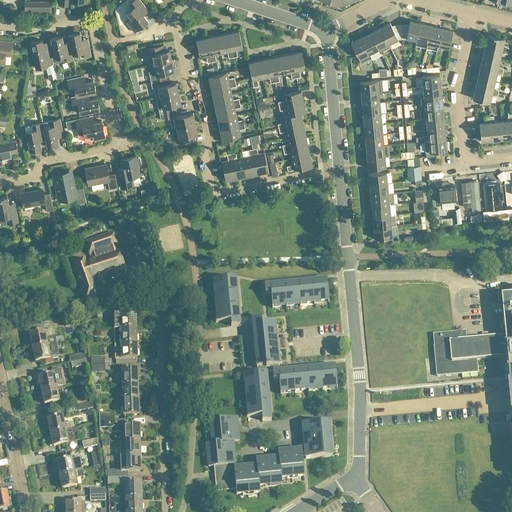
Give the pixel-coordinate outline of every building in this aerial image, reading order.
[(148,21),(141,12),(146,8),(139,0),(133,0),(129,4),(132,8),(126,13),(131,19),(126,23),(134,32),(148,21)] [(51,13),(51,2),(25,2),(25,13),(51,13)] [(417,41),(420,24),(410,21),(409,25),(401,26),(402,39),(406,38),(417,41)] [(402,39),(401,26),(392,27),(390,23),(380,28),(388,44),(398,39),(402,39)] [(427,43),(431,26),(420,24),(417,41),(415,46),(426,48),(427,43)] [(438,46),(442,28),(431,26),(427,43),(426,48),(436,51),(438,46)] [(388,44),(380,28),(370,33),(378,49),(381,54),(384,53),(383,51),(390,48),(388,44)] [(448,48),(452,31),(442,28),(438,46),(448,48)] [(233,58),(237,57),(236,51),(243,50),(239,31),(228,33),(233,58)] [(82,44),(80,32),(68,35),(70,46),(72,54),(79,53),(80,58),(91,56),(88,42),(82,44)] [(233,58),(228,33),(217,36),(221,54),(227,53),(228,59),(233,58)] [(369,54),(371,58),(372,60),(382,55),(381,54),(378,49),(370,33),(361,38),(369,54)] [(503,45),(504,39),(487,35),(485,46),(508,51),(508,48),(503,45)] [(64,47),(62,36),(50,39),(55,63),(73,60),(72,54),(70,46),(64,47)] [(221,54),(217,36),(207,38),(212,62),(216,61),(215,55),(221,54)] [(212,62),(207,38),(196,40),(200,59),(206,57),(207,63),(212,62)] [(361,63),(371,58),(369,54),(361,38),(351,43),(361,63)] [(44,51),(42,40),(30,43),(35,68),(45,66),(49,80),(56,79),(50,50),(44,51)] [(0,64),(4,65),(5,55),(11,56),(13,43),(0,41),(0,64)] [(171,61),(169,50),(164,52),(162,46),(145,49),(149,66),(171,61)] [(507,54),(508,51),(485,46),(482,56),(499,60),(501,54),(507,54)] [(306,70),(302,52),(291,54),(296,78),(300,77),(299,71),(306,70)] [(296,78),(291,54),(280,56),(284,75),(290,73),(291,79),(296,78)] [(284,75),(280,56),(270,58),(275,83),(279,82),(278,76),(284,75)] [(498,66),(499,60),(482,56),(480,67),(503,72),(504,69),(498,66)] [(275,83),(270,58),(259,61),(263,79),(269,78),(270,84),(275,83)] [(174,71),(171,61),(149,66),(150,71),(148,72),(150,82),(156,81),(169,78),(168,73),(174,71)] [(263,79),(259,61),(248,63),(253,87),(258,86),(257,80),(263,79)] [(502,75),(503,72),(480,67),(477,77),(494,81),(496,75),(502,75)] [(386,69),(378,70),(379,77),(387,77),(386,69)] [(235,82),(234,78),(228,79),(227,73),(208,76),(211,87),(235,82)] [(440,85),(439,74),(422,76),(423,87),(440,85)] [(96,93),(93,81),(82,83),(81,77),(67,80),(68,86),(74,85),(76,96),(85,95),(96,93)] [(493,87),(494,81),(477,77),(475,88),(498,93),(499,90),(493,87)] [(178,93),(176,83),(171,84),(169,78),(156,81),(150,82),(152,89),(154,88),(156,98),(178,93)] [(382,91),(381,80),(360,82),(361,93),(378,91),(382,91)] [(231,94),(230,88),(236,87),(235,82),(211,87),(213,98),(231,94)] [(441,96),(440,85),(423,87),(424,98),(441,96)] [(497,96),(498,93),(475,88),(473,99),(490,103),(491,96),(497,96)] [(303,101),(301,91),(282,94),(284,101),(278,102),(279,107),(303,101)] [(379,102),(378,91),(361,93),(362,104),(379,102)] [(181,104),(178,93),(156,98),(159,114),(163,114),(176,111),(175,105),(181,104)] [(239,103),(238,99),(233,100),(231,94),(213,98),(215,108),(239,103)] [(99,110),(97,98),(86,101),(85,95),(76,96),(71,97),(72,104),(77,103),(80,114),(99,110)] [(441,96),(424,98),(421,98),(421,105),(420,105),(420,109),(425,109),(442,107),(441,96)] [(305,112),(303,101),(279,107),(280,111),(286,110),(287,116),(282,117),(305,112)] [(380,113),(379,102),(362,104),(363,115),(380,113)] [(236,115),(234,109),(240,108),(239,103),(215,108),(217,119),(236,115)] [(425,109),(420,109),(421,120),(426,119),(443,118),(442,107),(425,109)] [(195,124),(193,113),(177,116),(176,111),(163,114),(165,119),(169,119),(171,129),(177,128),(195,124)] [(303,124),(301,113),(305,112),(282,117),(284,123),(278,124),(279,129),(303,124)] [(381,124),(380,113),(363,115),(364,125),(381,124)] [(244,125),(243,120),(237,121),(236,115),(217,119),(220,130),(244,125)] [(511,138),(511,124),(511,115),(508,115),(507,121),(501,122),(503,139),(511,138)] [(503,139),(501,122),(495,122),(493,116),(490,117),(492,140),(503,139)] [(105,139),(101,121),(90,123),(89,117),(65,122),(67,131),(77,129),(77,130),(76,131),(78,140),(84,139),(93,141),(105,139)] [(492,140),(490,117),(486,117),(486,123),(479,124),(481,141),(492,140)] [(444,129),(443,118),(426,119),(427,130),(444,129)] [(57,134),(63,133),(60,119),(49,121),(50,126),(43,128),(45,137),(47,148),(59,145),(57,134)] [(39,138),(45,137),(43,128),(42,123),(31,125),(33,130),(25,132),(29,151),(41,149),(39,138)] [(197,134),(195,124),(177,128),(180,144),(193,141),(192,135),(197,134)] [(305,134),(303,124),(279,129),(280,133),(285,132),(287,138),(305,134)] [(382,135),(381,124),(364,125),(365,136),(382,135)] [(240,137),(239,130),(245,129),(244,125),(220,130),(222,140),(240,137)] [(445,139),(444,129),(427,130),(428,141),(445,139)] [(307,145),(305,134),(287,138),(288,144),(282,145),(283,150),(307,145)] [(259,135),(250,137),(250,138),(251,144),(252,149),(257,148),(256,144),(260,144),(259,135)] [(383,145),(382,135),(365,136),(366,147),(383,145)] [(446,150),(445,139),(428,141),(424,141),(425,152),(429,152),(446,150)] [(1,157),(10,155),(10,154),(17,153),(15,141),(0,144),(0,166),(3,166),(1,157)] [(310,155),(307,145),(283,150),(284,154),(290,153),(291,159),(310,155)] [(387,145),(383,145),(366,147),(367,158),(384,156),(388,156),(387,145)] [(268,171),(264,153),(258,154),(257,148),(252,149),(257,174),(268,171)] [(257,174),(252,149),(248,150),(249,156),(243,157),(247,176),(257,174)] [(247,176),(243,157),(237,159),(236,153),(231,154),(236,178),(247,176)] [(236,178),(231,154),(227,155),(228,161),(221,162),(225,180),(236,178)] [(312,166),(310,155),(291,159),(292,165),(287,167),(288,171),(312,166)] [(385,167),(384,156),(367,158),(368,169),(385,167)] [(139,176),(137,167),(140,166),(141,164),(140,159),(138,158),(136,158),(135,157),(121,160),(123,168),(117,169),(121,188),(133,186),(131,177),(139,176)] [(269,164),(272,178),(278,176),(275,163),(269,164)] [(108,175),(106,165),(85,169),(88,185),(107,181),(109,189),(117,188),(115,174),(108,175)] [(420,167),(414,167),(407,168),(408,175),(414,174),(415,180),(421,179),(420,167)] [(75,190),(72,172),(59,175),(59,173),(53,174),(58,201),(76,198),(78,204),(86,202),(83,188),(75,190)] [(387,183),(386,172),(368,174),(369,185),(387,183)] [(498,183),(496,183),(495,181),(486,182),(485,184),(483,185),(486,210),(501,208),(498,183)] [(388,194),(387,183),(369,185),(370,196),(388,194)] [(477,183),(461,184),(464,209),(472,209),(472,214),(480,213),(477,183)] [(442,186),(436,186),(438,203),(456,201),(454,184),(448,185),(448,184),(442,185),(442,186)] [(53,210),(49,194),(43,195),(42,189),(21,194),(23,208),(45,203),(47,211),(53,210)] [(422,190),(414,191),(415,202),(418,201),(423,201),(422,190)] [(393,194),(388,194),(370,196),(371,200),(368,200),(369,207),(371,206),(389,205),(394,204),(393,194)] [(9,208),(7,197),(0,198),(0,218),(6,217),(7,224),(18,222),(15,206),(9,208)] [(390,216),(389,205),(371,206),(372,217),(390,216)] [(391,226),(390,216),(372,217),(373,228),(391,226)] [(392,237),(391,226),(373,228),(375,239),(392,237)] [(126,273),(118,250),(116,250),(115,247),(117,247),(113,233),(85,242),(90,256),(91,255),(92,259),(85,261),(85,260),(72,265),(80,288),(84,300),(98,295),(94,284),(126,273)] [(237,292),(235,277),(214,280),(214,288),(215,294),(237,292)] [(328,301),(327,288),(326,280),(312,281),(314,303),(328,301)] [(314,303),(312,281),(298,282),(300,304),(314,303)] [(300,304),(298,282),(284,284),(286,305),(300,304)] [(286,305),(284,284),(265,285),(265,288),(265,295),(271,294),(272,307),(286,305)] [(434,334),(437,376),(478,372),(476,357),(500,354),(502,369),(511,368),(511,378),(511,286),(501,287),(501,290),(497,290),(499,307),(504,306),(507,338),(499,339),(498,338),(467,341),(466,331),(434,334)] [(238,306),(237,292),(215,294),(216,308),(238,306)] [(240,326),(238,306),(216,308),(218,323),(230,321),(231,327),(240,326)] [(83,316),(85,323),(98,319),(96,312),(83,316)] [(136,328),(136,313),(114,314),(114,329),(136,328)] [(81,323),(80,317),(64,320),(66,326),(81,323)] [(276,337),(274,323),(262,324),(261,318),(252,319),(254,339),(276,337)] [(137,343),(136,328),(114,329),(114,344),(121,344),(137,343)] [(29,335),(32,349),(55,344),(56,344),(55,337),(46,339),(44,331),(29,335)] [(82,331),(75,332),(76,339),(83,338),(82,331)] [(277,351),(276,337),(254,339),(255,353),(277,351)] [(137,359),(137,343),(121,344),(121,359),(137,359)] [(58,357),(55,344),(32,349),(35,362),(46,360),(53,358),(58,357)] [(272,372),(279,372),(277,351),(255,353),(257,367),(258,373),(266,373),(272,372)] [(86,360),(85,354),(70,357),(71,363),(86,360)] [(87,366),(86,360),(71,363),(72,369),(87,366)] [(336,388),(334,366),(320,367),(322,389),(336,388)] [(322,389),(320,367),(306,369),(308,390),(322,389)] [(52,371),(52,375),(39,378),(41,391),(61,387),(65,386),(63,380),(61,369),(52,371)] [(138,385),(138,369),(121,370),(122,385),(138,385)] [(308,390),(306,369),(292,370),(294,392),(308,390)] [(294,392),(292,370),(279,372),(272,372),(273,381),(279,380),(280,393),(294,392)] [(267,387),(266,373),(258,373),(244,375),(246,389),(267,387)] [(122,400),(138,400),(138,385),(122,385),(122,400)] [(64,400),(61,387),(41,391),(44,404),(64,400)] [(269,401),(267,387),(246,389),(247,403),(269,401)] [(92,403),(91,397),(76,400),(77,406),(92,403)] [(138,400),(122,400),(115,400),(116,406),(123,406),(123,415),(139,415),(138,400)] [(270,421),(269,401),(247,403),(248,417),(261,416),(262,422),(270,421)] [(94,408),(92,403),(77,406),(78,412),(94,408)] [(50,433),(73,429),(74,428),(72,422),(64,424),(62,417),(48,420),(50,433)] [(239,441),(236,418),(210,420),(212,443),(212,444),(233,442),(239,441)] [(125,421),(113,421),(99,422),(99,429),(113,428),(113,427),(115,427),(115,433),(123,433),(124,442),(140,441),(139,426),(125,426),(125,421)] [(330,433),(328,421),(302,424),(303,436),(330,433)] [(68,444),(68,443),(76,442),(73,429),(50,433),(53,447),(68,444)] [(331,445),(330,433),(303,436),(304,447),(331,445)] [(99,445),(97,439),(82,443),(83,449),(99,445)] [(140,456),(140,441),(124,442),(120,442),(120,457),(124,457),(140,456)] [(233,465),(235,465),(233,442),(212,444),(212,443),(206,443),(208,467),(214,466),(216,492),(234,469),(233,465)] [(332,457),(331,445),(304,447),(305,459),(332,457)] [(304,477),(302,458),(301,451),(278,453),(278,458),(279,458),(281,479),(304,477)] [(83,471),(80,457),(71,459),(70,452),(57,454),(59,462),(57,462),(57,463),(54,464),(56,470),(58,469),(60,476),(74,473),(83,471)] [(107,471),(107,478),(121,477),(121,478),(127,478),(127,472),(141,471),(140,456),(124,457),(120,457),(120,470),(107,471)] [(279,458),(278,458),(255,461),(256,467),(257,466),(259,487),(282,485),(281,479),(279,458)] [(257,466),(256,467),(234,469),(216,492),(235,490),(236,495),(260,493),(259,487),(257,466)] [(77,486),(76,479),(84,477),(83,471),(74,473),(60,476),(62,489),(77,486)] [(141,497),(141,482),(128,483),(127,478),(121,478),(121,477),(107,478),(107,485),(121,485),(121,491),(125,490),(125,498),(141,497)] [(9,495),(7,496),(6,491),(0,492),(0,509),(9,508),(9,507),(12,507),(9,495)] [(125,511),(141,511),(141,497),(125,498),(125,511)] [(66,511),(85,511),(85,502),(66,503),(66,511)]
